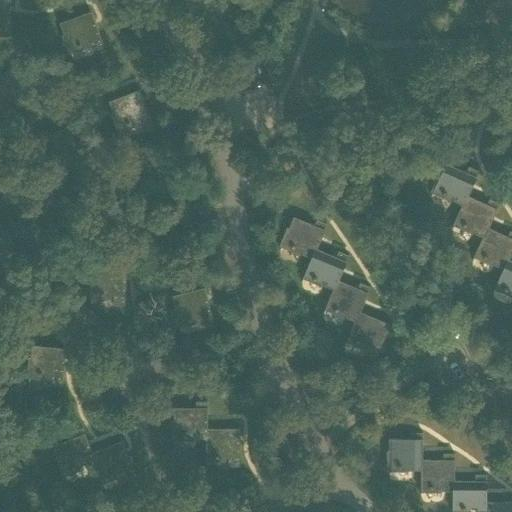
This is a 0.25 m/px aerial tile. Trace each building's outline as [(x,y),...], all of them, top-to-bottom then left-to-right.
[(0,0),(0,37),(9,38),(10,11),(10,0),(0,0)] [(94,52),(104,48),(94,21),(91,13),(60,24),(73,58),(71,50),(78,47),(79,49),(82,48),(81,46),(91,43),(94,52)] [(143,130),(153,126),(143,99),(140,91),(109,103),(121,136),(122,136),(119,129),(127,126),(127,127),(131,126),(130,125),(139,121),(143,130)] [(69,129),(38,140),(50,174),(51,173),(48,166),(56,163),(56,164),(59,163),(59,162),(68,159),(71,168),(82,164),(73,139),(69,129)] [(446,164),(431,197),(432,198),(435,190),(443,194),(442,195),(445,196),(446,195),(454,199),(453,202),(462,206),(463,206),(467,197),(468,197),(479,172),(469,168),(466,173),(446,164)] [(0,206),(8,204),(0,181),(0,206)] [(488,229),(500,204),(490,200),(487,206),(468,197),(467,197),(463,206),(462,206),(452,229),(452,230),(456,222),(463,226),(462,227),(466,228),(466,227),(475,231),(474,234),(483,238),(488,229)] [(316,250),(317,250),(327,225),(317,221),(314,227),(294,218),(283,244),(280,251),(281,252),(284,244),(292,247),(291,249),(294,250),(295,249),(304,252),(303,255),(312,259),(316,250)] [(509,261),(511,254),(511,232),(510,232),(508,238),(488,229),(483,238),(472,261),(473,262),(476,254),(484,258),(483,259),(486,260),(487,259),(496,263),(494,266),(504,270),(509,261)] [(338,281),(349,256),(339,252),(336,258),(317,250),(316,250),(312,259),(302,283),(303,283),(306,276),(313,279),(313,280),(316,281),(316,280),(325,284),(324,287),(333,290),(334,291),(338,281)] [(511,262),(509,261),(504,270),(493,293),(494,294),(497,286),(504,290),(504,291),(507,292),(508,291),(511,293),(511,262)] [(92,269),(92,305),(93,305),(93,297),(101,297),(101,298),(104,298),(104,297),(114,297),(114,306),(125,306),(125,279),(125,269),(92,269)] [(346,318),(355,322),(356,322),(359,313),(360,313),(370,288),(360,284),(358,290),(338,281),(334,291),(333,290),(324,314),(324,315),(327,307),(335,310),(334,311),(337,313),(338,312),(347,315),(346,318)] [(203,328),(213,325),(207,298),(205,289),(173,297),(181,332),(182,332),(180,324),(188,322),(188,323),(192,323),(191,321),(201,319),(203,328)] [(356,322),(355,322),(345,346),(346,346),(349,339),(356,342),(356,343),(359,344),(360,343),(369,347),(365,356),(375,360),(389,325),(360,313),(359,313),(356,322)] [(65,350),(33,346),(29,382),(30,382),(31,374),(39,375),(38,377),(42,377),(42,376),(52,377),(51,386),(62,387),(64,360),(65,350)] [(196,440),(206,440),(207,440),(207,430),(207,419),(207,403),(196,403),(196,409),(174,409),(174,445),(175,445),(175,437),(183,437),(183,438),(187,438),(187,437),(196,437),(196,440)] [(85,468),(95,464),(92,454),(88,444),(82,429),(72,433),(74,439),(54,447),(67,480),(68,480),(65,473),(72,470),(73,471),(76,470),(75,468),(84,465),(85,468)] [(229,467),(239,467),(239,439),(239,430),(207,430),(207,440),(206,440),(207,466),(207,458),(215,458),(215,459),(219,459),(219,458),(229,458),(229,467)] [(389,440),(389,468),(398,468),(398,469),(401,469),(401,468),(411,468),(411,471),(421,471),(422,471),(422,461),(422,434),(412,434),(412,439),(389,440)] [(95,464),(104,488),(105,488),(102,480),(110,477),(110,479),(113,477),(113,476),(122,472),(126,481),(136,477),(126,451),(122,442),(92,454),(95,464)] [(443,461),(422,461),(422,471),(421,471),(421,497),(422,497),(422,489),(430,489),(430,490),(433,490),(433,489),(443,489),(443,492),(453,492),(454,492),(454,482),(454,455),(443,454),(443,461)] [(475,511),(485,511),(486,503),(486,476),(476,476),(476,482),(454,482),(454,492),(453,492),(453,511),(454,510),(462,510),(462,511),(465,511),(465,510),(475,510),(475,511)] [(511,511),(511,503),(486,503),(485,511),(511,511)]
